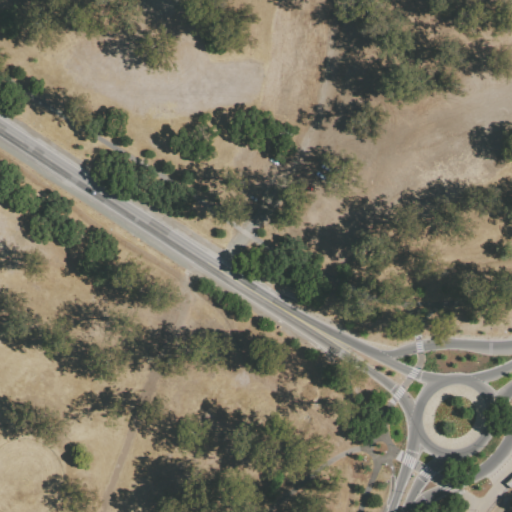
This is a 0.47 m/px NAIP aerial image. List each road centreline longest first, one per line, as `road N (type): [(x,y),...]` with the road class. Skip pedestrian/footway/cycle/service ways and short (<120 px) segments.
road 1 (secondary): [(0,128),(246,287)]
road 2 (secondary): [(404,510),(487,465),(511,429)]
road 3 (secondary): [(511,347),(442,343),(378,356)]
